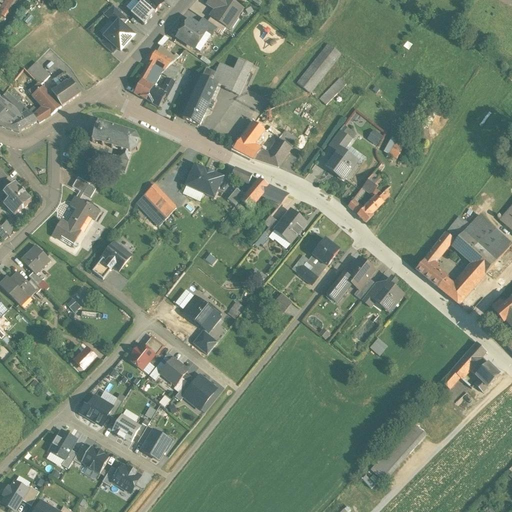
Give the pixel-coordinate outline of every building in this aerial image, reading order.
[(8,11),(15,0),(6,0),(2,7),(8,11)] [(135,0),(140,4),(153,15),(163,3),(160,0),(135,0)] [(229,0),(228,0),(211,0),(208,5),(216,10),(211,17),(211,18),(226,27),(229,29),(242,10),(229,1),(229,0)] [(144,25),(153,15),(140,4),(131,13),(144,25)] [(103,15),(116,26),(119,23),(122,26),(128,20),(113,6),(103,15)] [(226,27),(211,18),(208,22),(217,28),(223,33),(226,27)] [(207,32),(198,27),(189,20),(184,27),(186,28),(179,39),(194,49),(199,41),(200,42),(206,33),(207,32)] [(217,28),(208,22),(208,23),(203,20),(198,27),(207,32),(206,33),(211,37),(215,32),(217,28)] [(122,26),(119,23),(116,26),(105,37),(107,39),(117,48),(121,51),(134,37),(122,26)] [(117,48),(107,39),(102,44),(112,54),(117,48)] [(328,45),(297,84),(310,94),(341,55),(328,45)] [(173,63),(155,53),(149,62),(155,65),(165,71),(170,66),(173,63)] [(155,65),(149,62),(146,67),(152,71),(155,65)] [(218,86),(226,90),(225,91),(238,97),(251,68),(239,62),(234,72),(219,65),(215,74),(211,83),(218,86)] [(50,77),(36,63),(27,72),(41,86),(50,77)] [(179,71),(170,66),(165,71),(161,76),(160,76),(168,80),(173,82),(179,71)] [(152,71),(146,67),(139,79),(145,83),(152,71)] [(215,74),(206,69),(202,78),(211,83),(215,74)] [(65,73),(53,81),(59,89),(71,81),(65,73)] [(202,78),(201,78),(182,120),(199,127),(207,110),(211,101),(218,86),(211,83),(202,78)] [(145,83),(139,79),(138,83),(140,84),(134,95),(146,101),(154,88),(145,83)] [(339,79),(319,100),(326,106),(346,85),(339,79)] [(168,80),(161,92),(167,95),(165,98),(167,99),(175,84),(173,82),(168,80)] [(71,81),(59,89),(52,93),(62,108),(81,95),(71,81)] [(61,108),(42,87),(38,91),(39,92),(33,97),(40,104),(44,109),(51,116),(61,108)] [(154,88),(146,101),(159,109),(165,98),(167,95),(161,92),(154,88)] [(18,105),(6,95),(1,99),(0,100),(0,111),(6,117),(11,113),(18,105)] [(211,101),(207,110),(212,112),(216,103),(211,101)] [(28,113),(19,104),(18,105),(11,113),(18,120),(28,113)] [(51,116),(44,109),(37,114),(27,104),(24,108),(28,113),(38,122),(39,124),(51,116)] [(11,113),(6,117),(0,123),(0,126),(6,129),(11,124),(11,125),(18,120),(11,113)] [(38,122),(28,113),(18,120),(11,125),(19,133),(38,122)] [(261,115),(253,125),(263,133),(267,131),(279,139),(280,139),(284,133),(261,115)] [(117,129),(109,126),(110,125),(108,124),(108,126),(100,123),(100,121),(98,121),(98,122),(96,122),(96,124),(97,124),(93,138),(91,138),(91,139),(92,140),(92,141),(94,142),(94,141),(102,143),(102,145),(103,145),(104,144),(112,146),(111,148),(113,148),(121,151),(119,157),(119,158),(129,161),(132,153),(131,153),(131,152),(136,149),(137,150),(138,149),(137,148),(139,142),(140,142),(140,140),(139,140),(136,135),(137,134),(136,133),(135,134),(128,132),(129,131),(127,130),(127,132),(119,129),(119,128),(118,127),(117,129)] [(11,125),(11,124),(6,129),(7,130),(18,133),(19,133),(11,125)] [(253,125),(234,150),(245,156),(252,146),(263,133),(253,125)] [(297,140),(285,131),(284,133),(280,139),(279,139),(278,141),(290,149),(297,140)] [(340,131),(329,146),(338,153),(340,150),(343,152),(352,141),(340,131)] [(382,138),(373,131),(367,139),(376,146),(382,138)] [(397,159),(403,147),(390,140),(384,152),(397,159)] [(290,149),(278,141),(269,154),(259,151),(253,160),(277,168),(290,149)] [(259,151),(252,146),(245,156),(253,160),(259,151)] [(343,152),(340,150),(338,153),(327,168),(343,181),(352,169),(350,168),(355,161),(343,152)] [(129,161),(119,158),(119,157),(114,155),(110,168),(125,173),(129,161)] [(212,174),(206,172),(207,171),(206,171),(196,167),(196,166),(193,172),(189,173),(188,177),(189,181),(187,186),(214,199),(223,179),(223,178),(222,178),(212,174)] [(252,176),(235,169),(231,177),(248,184),(252,176)] [(390,188),(373,175),(364,187),(376,197),(376,198),(383,204),(389,198),(386,195),(389,192),(387,191),(390,188)] [(89,185),(78,178),(72,188),(83,195),(88,186),(89,185)] [(268,187),(260,180),(241,202),(248,209),(249,209),(261,195),(269,199),(275,190),(268,187)] [(21,191),(15,185),(4,195),(8,199),(2,204),(15,217),(31,202),(25,195),(26,195),(21,191)] [(88,186),(83,195),(91,199),(96,191),(88,186)] [(177,209),(155,186),(138,204),(160,226),(177,209)] [(236,190),(228,200),(236,207),(244,197),(241,195),(236,190)] [(275,190),(269,199),(285,206),(292,198),(275,190)] [(362,211),(357,216),(364,223),(383,204),(376,198),(362,211)] [(86,205),(75,199),(70,207),(77,211),(68,226),(61,222),(55,231),(75,243),(80,234),(78,232),(87,218),(94,222),(99,213),(86,205)] [(362,211),(353,201),(348,207),(357,216),(362,211)] [(248,209),(241,202),(236,207),(244,214),(248,209)] [(511,206),(499,221),(511,232),(511,206)] [(236,207),(222,223),(244,242),(248,237),(249,238),(259,226),(244,214),(236,207)] [(296,220),(288,214),(280,225),(275,231),(289,242),(295,235),(297,237),(302,231),(300,229),(304,223),(298,218),(296,220)] [(470,226),(464,233),(497,261),(511,245),(479,216),(470,226)] [(458,218),(445,234),(455,242),(464,233),(470,226),(458,218)] [(20,229),(11,220),(2,229),(10,238),(20,229)] [(275,221),(265,232),(271,237),(275,231),(280,225),(275,221)] [(0,227),(0,235),(5,241),(9,236),(0,227)] [(75,243),(55,231),(52,236),(76,250),(77,250),(78,249),(79,247),(79,245),(75,243)] [(497,261),(464,233),(455,242),(451,247),(471,265),(484,276),(497,261)] [(443,238),(416,271),(438,289),(446,279),(432,268),(450,244),(443,238)] [(328,246),(323,241),(312,254),(327,266),(333,259),(332,259),(339,250),(330,243),(328,246)] [(119,248),(114,245),(102,260),(113,268),(119,273),(131,258),(126,254),(127,251),(121,246),(119,248)] [(50,262),(36,248),(22,261),(34,273),(36,276),(50,262)] [(113,268),(102,260),(92,272),(103,281),(113,268)] [(346,276),(352,281),(360,287),(359,290),(368,278),(374,271),(371,268),(372,268),(371,267),(370,267),(367,265),(368,265),(367,264),(364,267),(357,261),(346,276)] [(454,285),(445,295),(458,305),(484,276),(471,265),(454,285)] [(318,278),(303,267),(298,274),(312,285),(318,278)] [(36,276),(34,273),(29,278),(31,280),(37,287),(42,282),(36,276)] [(327,296),(336,303),(348,289),(347,289),(351,283),(352,281),(346,276),(344,274),(327,296)] [(27,284),(18,275),(11,282),(8,279),(1,286),(20,306),(33,292),(34,292),(27,284)] [(368,278),(359,290),(358,289),(354,295),(362,301),(375,284),(368,278)] [(383,290),(376,298),(376,299),(391,311),(403,296),(393,288),(397,283),(392,279),(383,290)] [(446,279),(438,289),(445,295),(454,285),(446,279)] [(37,287),(31,280),(27,284),(34,292),(33,292),(36,295),(41,290),(37,287)] [(375,284),(362,301),(369,308),(376,299),(376,298),(383,290),(375,284)] [(291,304),(281,296),(274,305),(283,313),(291,304)] [(80,308),(73,299),(68,303),(66,305),(74,314),(80,308)] [(195,299),(184,313),(209,332),(220,319),(195,299)] [(496,313),(496,314),(503,323),(506,321),(511,328),(511,300),(505,306),(496,313)] [(500,301),(492,308),(496,313),(505,306),(500,301)] [(235,318),(243,307),(237,302),(228,313),(235,318)] [(217,344),(203,333),(193,345),(207,356),(217,344)] [(152,338),(144,348),(154,356),(156,357),(163,348),(152,338)] [(378,338),(370,347),(379,356),(388,347),(378,338)] [(476,343),(459,363),(469,372),(482,358),(486,353),(476,343)] [(144,348),(142,346),(138,351),(137,350),(132,356),(133,357),(129,362),(141,372),(154,356),(144,348)] [(98,359),(86,349),(73,362),(84,373),(98,359)] [(165,358),(149,378),(155,382),(161,375),(171,363),(165,358)] [(482,358),(471,371),(476,376),(487,364),(482,358)] [(171,363),(161,375),(176,387),(182,379),(188,371),(174,360),(171,363)] [(148,375),(155,367),(151,363),(144,371),(148,375)] [(469,372),(459,363),(451,372),(460,379),(462,381),(469,372)] [(499,376),(487,364),(476,376),(480,380),(488,388),(499,376)] [(460,379),(451,372),(440,384),(449,391),(460,379)] [(216,390),(200,377),(191,388),(183,398),(184,398),(200,411),(216,390)] [(187,383),(182,379),(176,387),(174,390),(179,394),(186,384),(187,383)] [(488,388),(480,380),(474,385),(482,393),(488,388)] [(183,398),(191,388),(186,384),(179,394),(175,398),(180,402),(184,398),(183,398)] [(81,415),(101,427),(108,416),(112,409),(95,398),(88,410),(85,408),(81,415)] [(112,409),(108,416),(113,419),(123,404),(117,400),(112,409)] [(140,427),(122,416),(112,433),(130,444),(135,435),(140,427)] [(140,427),(135,435),(141,438),(147,428),(150,423),(145,419),(140,427)] [(412,425),(371,471),(384,483),(426,437),(412,425)] [(153,432),(147,428),(141,438),(138,444),(144,448),(153,432)] [(49,452),(65,462),(71,451),(77,441),(62,432),(58,438),(57,438),(52,446),(53,446),(49,452)] [(159,462),(171,442),(153,432),(144,448),(142,451),(159,462)] [(77,455),(73,462),(80,466),(81,464),(89,450),(82,446),(77,455)] [(89,450),(81,464),(87,468),(87,469),(93,473),(94,472),(100,476),(101,474),(103,470),(110,459),(104,455),(97,450),(97,451),(91,448),(89,450)] [(77,455),(71,451),(65,462),(62,467),(68,470),(73,462),(77,455)] [(119,473),(113,484),(130,494),(140,478),(135,475),(136,474),(129,470),(129,471),(123,467),(119,473)] [(113,484),(119,473),(112,468),(102,483),(110,488),(113,484)] [(3,505),(15,511),(21,502),(27,491),(15,484),(11,491),(9,489),(5,496),(7,498),(3,505)] [(27,491),(21,502),(31,508),(39,494),(29,488),(27,491)] [(55,511),(41,503),(35,511),(55,511)]
